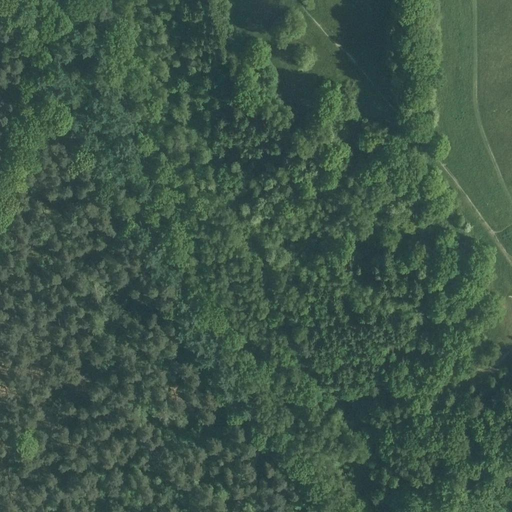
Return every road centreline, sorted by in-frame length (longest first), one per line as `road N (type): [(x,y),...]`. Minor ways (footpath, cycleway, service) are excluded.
road 1 (unknown): [(234,511),(266,433),(179,323),(123,211),(0,16)]
road 2 (track): [(511,252),(301,0)]
road 3 (track): [(511,210),(474,125),(459,0)]
road 4 (track): [(338,401),(422,373),(481,364),(511,339)]
road 5 (track): [(42,0),(0,142)]
